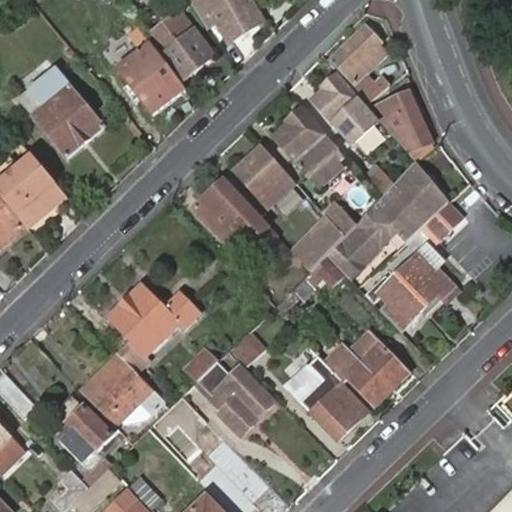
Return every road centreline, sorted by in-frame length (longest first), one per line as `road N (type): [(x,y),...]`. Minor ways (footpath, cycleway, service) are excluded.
road 1 (residential): [(0,338),(344,0)]
road 2 (residential): [(321,511),(511,330)]
road 3 (tertiary): [(511,181),(464,118),(418,0)]
